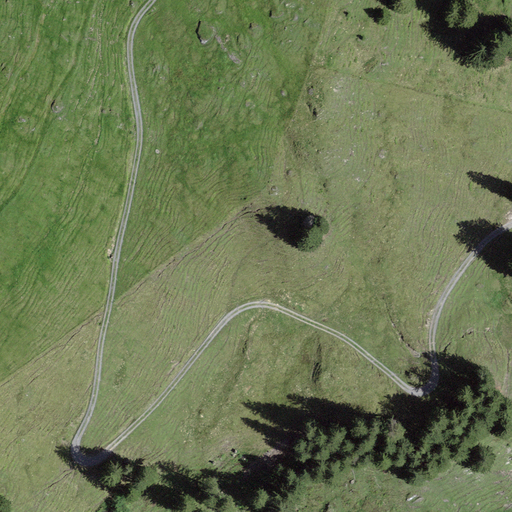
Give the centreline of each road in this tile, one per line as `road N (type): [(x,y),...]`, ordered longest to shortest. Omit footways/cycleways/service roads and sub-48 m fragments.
road 1 (track): [(511,223),(476,248),(439,304),(430,388),(402,386),(348,340),(266,304),(241,307),(118,442),(87,463),(73,443),(95,406),(130,199)]
road 2 (track): [(152,0),(131,33),(138,143),(130,199)]
